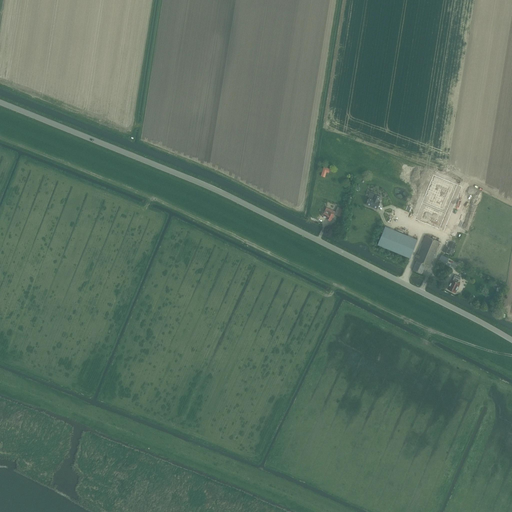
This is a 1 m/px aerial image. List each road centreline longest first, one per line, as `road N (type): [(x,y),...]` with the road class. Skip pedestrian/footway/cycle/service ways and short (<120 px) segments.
road 1 (unclassified): [(511,339),(201,183),(0,102)]
road 2 (track): [(511,355),(442,337),(152,199)]
road 3 (track): [(446,176),(473,0)]
